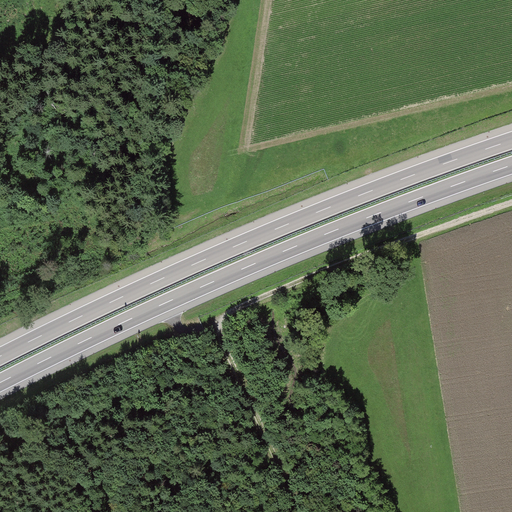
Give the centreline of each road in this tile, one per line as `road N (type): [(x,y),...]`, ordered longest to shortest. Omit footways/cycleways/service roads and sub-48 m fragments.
road 1 (motorway): [(0,383),(241,269),(511,165)]
road 2 (motorway): [(511,140),(231,248),(0,357)]
road 3 (track): [(298,511),(220,336),(221,321),(310,276),(511,202)]
road 4 (track): [(163,0),(165,184)]
